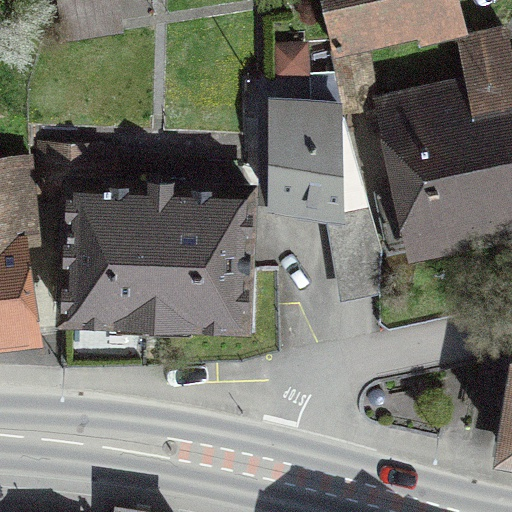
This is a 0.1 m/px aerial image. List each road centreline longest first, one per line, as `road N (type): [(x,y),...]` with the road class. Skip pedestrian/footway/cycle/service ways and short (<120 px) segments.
road 1 (residential): [(273,474),(336,360),(511,319)]
road 2 (primary): [(0,430),(103,439),(273,474)]
road 3 (primary): [(273,474),(390,511)]
